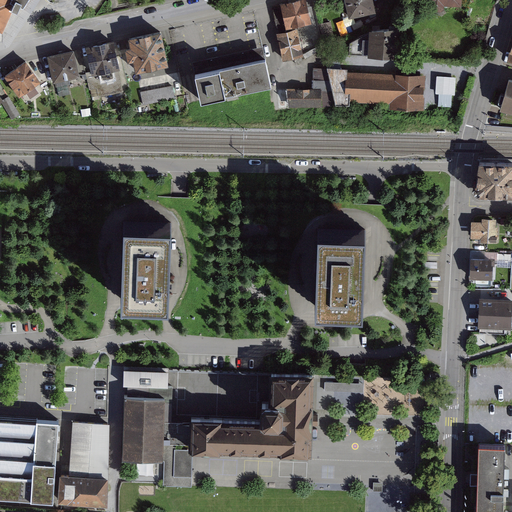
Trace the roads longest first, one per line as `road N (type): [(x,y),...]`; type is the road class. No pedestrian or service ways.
road 1 (residential): [(453,357),(144,334),(74,350),(0,346)]
road 2 (residential): [(410,168),(0,162)]
road 3 (residential): [(0,54),(248,0)]
road 4 (residential): [(510,0),(472,127),(462,208)]
road 5 (residential): [(453,357),(447,511)]
road 6 (residential): [(462,208),(453,357)]
